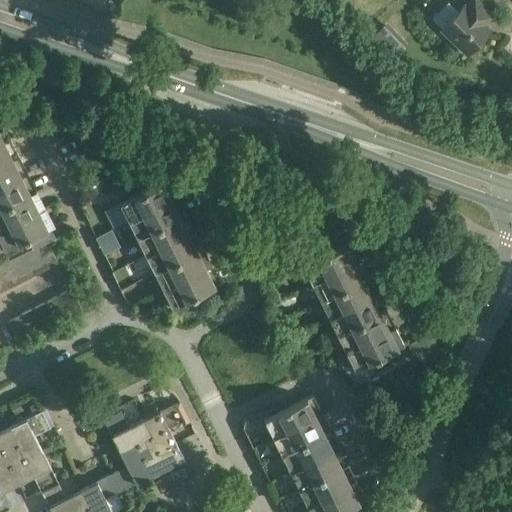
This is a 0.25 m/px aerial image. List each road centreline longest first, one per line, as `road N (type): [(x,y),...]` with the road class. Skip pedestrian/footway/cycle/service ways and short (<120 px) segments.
road 1 (primary): [(511,198),(0,17)]
road 2 (tertiary): [(403,511),(511,263)]
road 3 (residential): [(433,331),(388,244),(366,225),(342,229),(247,282)]
road 4 (residential): [(226,422),(314,380),(328,381),(381,466)]
road 5 (residential): [(129,313),(37,133)]
road 6 (residential): [(0,376),(129,313)]
road 7 (residential): [(247,282),(185,158)]
